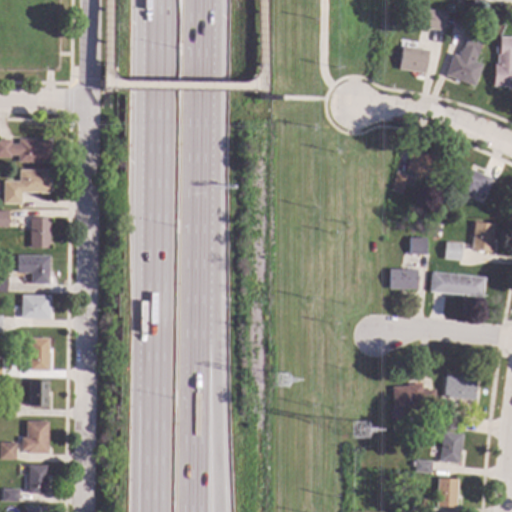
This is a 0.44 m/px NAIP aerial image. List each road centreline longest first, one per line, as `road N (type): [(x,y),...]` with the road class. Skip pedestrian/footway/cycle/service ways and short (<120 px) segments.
road 1 (residential): [(89,0),(83,511)]
road 2 (motorway): [(153,0),(149,511)]
road 3 (motorway): [(215,511),(194,211)]
road 4 (motorway): [(188,511),(194,211)]
road 5 (motorway): [(194,211),(197,0)]
road 6 (residential): [(511,145),(464,118),(352,105)]
road 7 (residential): [(511,338),(378,336)]
